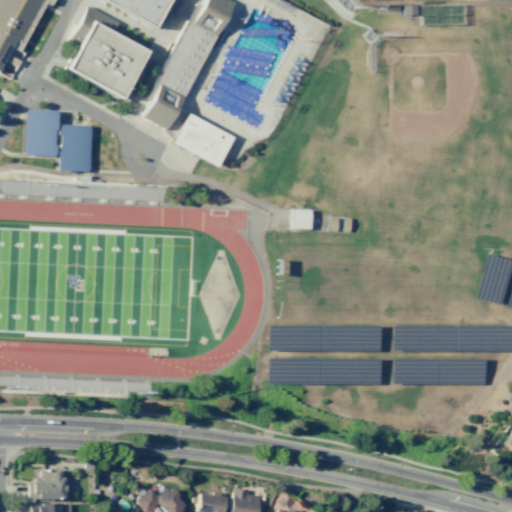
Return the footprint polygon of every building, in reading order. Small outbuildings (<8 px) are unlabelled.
[(0,0),(42,0),(18,51),(22,53),(9,79),(0,74),(0,0)] [(101,0),(151,27),(155,22),(161,24),(167,13),(170,14),(177,0),(101,0)] [(162,130),(230,4),(222,0),(200,0),(198,5),(191,4),(143,98),(146,102),(139,117),(162,130)] [(82,7),(64,37),(69,40),(75,43),(87,21),(110,34),(115,24),(82,7)] [(87,21),(75,43),(63,68),(118,97),(142,52),(110,34),(87,21)] [(88,127),(86,171),(55,170),(55,156),(22,155),(22,110),(56,111),(56,124),(88,127)] [(185,113),(170,143),(213,166),(229,138),(185,113)] [(307,209),(289,209),(288,228),(307,229),(307,209)] [(511,454),(497,443),(509,427),(511,429),(511,427),(511,454)] [(61,476),(61,498),(25,498),(25,483),(32,483),(32,478),(36,478),(36,469),(56,469),(56,476),(61,476)] [(168,486),(174,494),(172,496),(178,504),(175,507),(178,510),(175,511),(160,511),(153,503),(143,511),(141,511),(132,500),(147,487),(153,495),(164,486),(166,488),(168,486)] [(255,495),(252,511),(225,511),(230,489),(244,491),(244,493),(255,495)] [(222,493),(219,511),(191,511),(194,493),(209,495),(209,491),(222,493)] [(56,502),(56,511),(26,511),(26,502),(56,502)]
